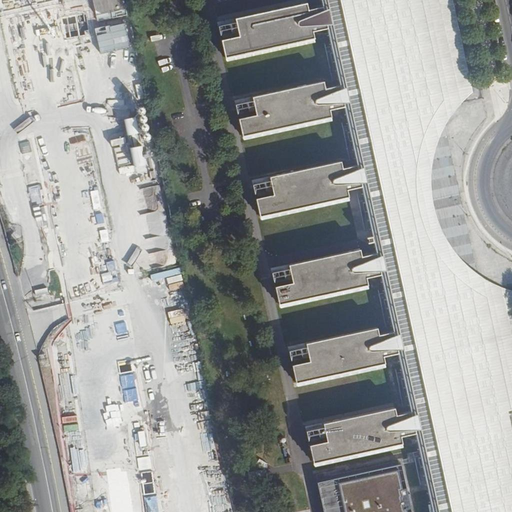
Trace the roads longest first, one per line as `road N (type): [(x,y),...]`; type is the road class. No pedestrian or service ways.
road 1 (primary): [(61,511),(0,246)]
road 2 (primary): [(0,311),(44,511)]
road 3 (tertiary): [(508,127),(482,163),(479,186),(496,227),(511,240)]
